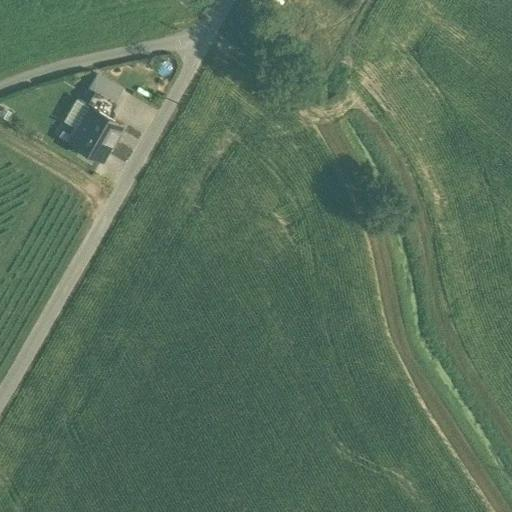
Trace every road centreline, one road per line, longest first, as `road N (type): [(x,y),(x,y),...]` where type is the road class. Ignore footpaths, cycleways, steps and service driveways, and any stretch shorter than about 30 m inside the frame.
road 1 (track): [(0,405),(208,33)]
road 2 (unclassified): [(0,88),(208,33)]
